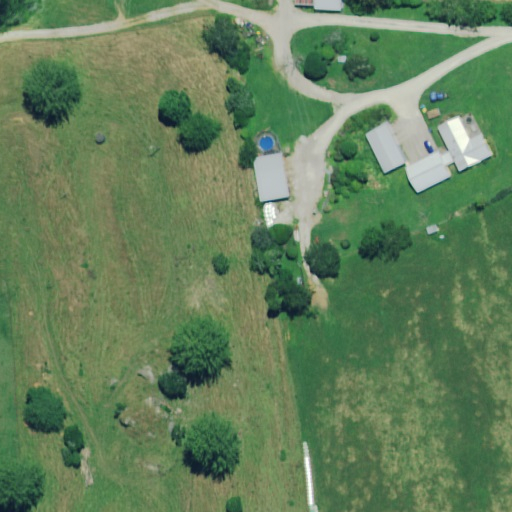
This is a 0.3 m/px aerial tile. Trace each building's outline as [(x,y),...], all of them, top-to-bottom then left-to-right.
[(338,0),(312,0),(312,10),(338,11),(338,0)] [(455,117),(433,128),(446,153),(452,164),(457,173),(478,161),(466,139),(455,117)] [(361,137),(381,176),(402,166),(382,126),(361,137)] [(475,134),(466,139),(478,161),(487,156),(475,134)] [(434,153),(401,170),(415,196),(447,179),(442,169),(436,158),(434,153)] [(446,153),(436,158),(442,169),(452,164),(446,153)] [(277,156),(250,162),(258,204),(286,198),(277,156)]
